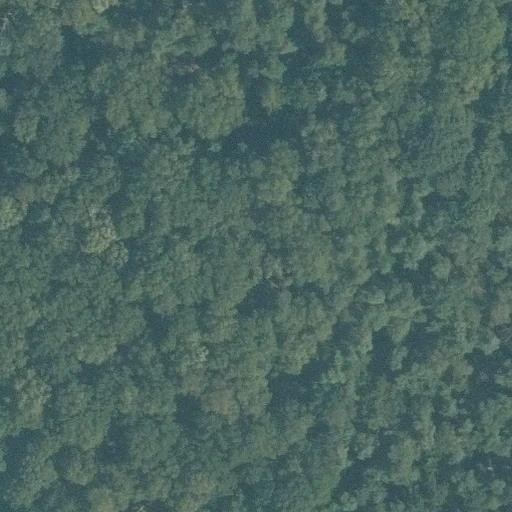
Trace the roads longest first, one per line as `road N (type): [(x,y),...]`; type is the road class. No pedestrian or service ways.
road 1 (track): [(0,306),(67,217),(145,137),(179,118),(180,40),(166,0)]
road 2 (track): [(376,0),(338,41),(179,118)]
